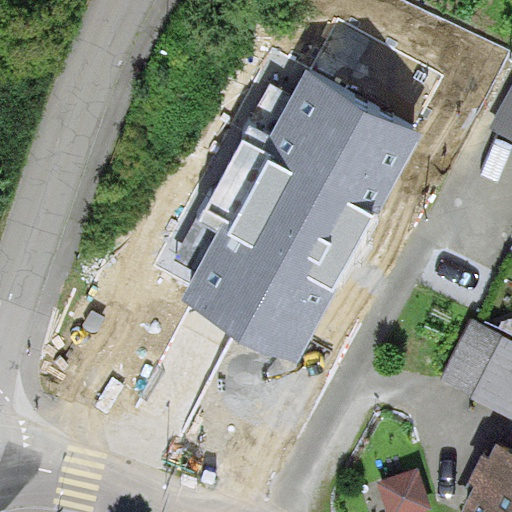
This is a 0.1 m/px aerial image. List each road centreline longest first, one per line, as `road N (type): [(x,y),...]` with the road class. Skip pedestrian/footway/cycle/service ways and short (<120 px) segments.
road 1 (residential): [(0,325),(130,0)]
road 2 (unclassified): [(0,459),(183,511)]
